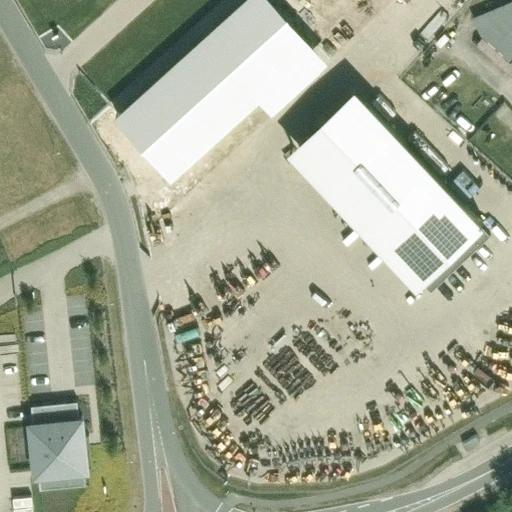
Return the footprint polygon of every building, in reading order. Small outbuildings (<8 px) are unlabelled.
[(274,0),(240,0),(116,113),(173,174),(315,44),(274,0)] [(511,0),(473,20),(511,55),(511,0)] [(495,219),(364,80),(295,145),(425,282),(429,278),(437,287),(496,232),(489,224),(495,219)] [(178,395),(198,416),(220,395),(200,374),(178,395)] [(85,412),(84,398),(37,403),(38,417),(34,417),(39,474),(45,474),(47,487),(92,482),(91,469),(97,469),(91,412),(85,412)] [(476,434),(463,442),(467,449),(480,441),(476,434)]
